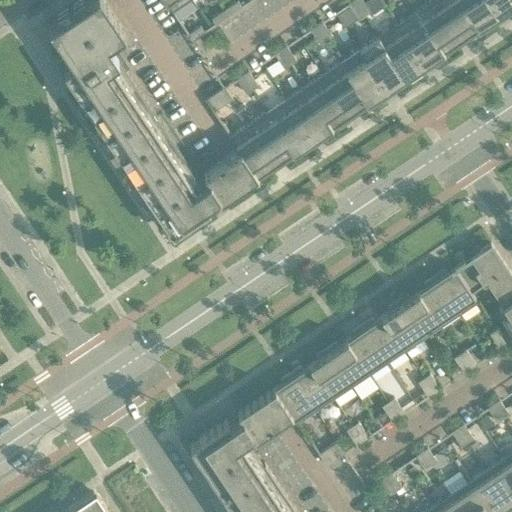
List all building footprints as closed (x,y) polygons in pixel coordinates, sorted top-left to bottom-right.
[(209,207),(206,202),(196,187),(145,112),(151,108),(118,59),(118,58),(108,43),(125,31),(103,0),(86,0),(49,25),(74,63),(63,70),(172,232),(209,207)] [(165,0),(172,11),(188,0),(165,0)] [(237,0),(224,9),(228,15),(242,6),(237,0)] [(363,14),(354,0),(352,0),(348,3),(358,18),(363,14)] [(354,0),(363,14),(370,10),(362,0),(354,0)] [(431,0),(416,10),(443,50),(461,38),(435,0),(431,0)] [(435,0),(461,38),(478,26),(461,0),(435,0)] [(497,13),(488,0),(461,0),(478,26),(497,13)] [(511,3),(511,0),(488,0),(497,13),(511,3)] [(228,15),(224,9),(212,17),(216,23),(228,15)] [(443,50),(416,10),(397,23),(424,63),(443,50)] [(316,25),(326,39),(332,35),(322,20),(316,25)] [(424,63),(397,23),(378,36),(405,75),(424,63)] [(188,33),(191,39),(204,31),(200,25),(188,33)] [(326,39),(316,25),(310,28),(320,43),(326,39)] [(405,75),(378,36),(359,49),(386,88),(405,75)] [(280,49),(290,63),(296,59),(286,45),(280,49)] [(290,63),(280,49),(274,52),(284,67),(290,63)] [(386,88),(359,49),(340,61),(367,101),(386,88)] [(367,101),(340,61),(322,73),(349,113),(367,101)] [(242,74),(252,89),(258,85),(248,70),(242,74)] [(349,113),(322,73),(304,85),(331,125),(349,113)] [(252,89),(242,74),(236,78),(246,93),(252,89)] [(331,125),(304,85),(286,98),(312,138),(331,125)] [(224,86),(223,87),(205,99),(213,110),(232,98),(224,86)] [(312,138),(286,98),(267,111),(293,150),(312,138)] [(293,150),(267,111),(249,123),(275,162),(293,150)] [(275,162),(249,123),(230,135),(239,149),(240,148),(257,174),(275,162)] [(207,179),(196,187),(206,202),(218,195),(221,199),(257,174),(240,148),(239,149),(203,173),(207,179)] [(473,257),(496,290),(511,279),(511,273),(490,241),(478,249),(480,252),(473,257)] [(455,265),(472,290),(487,280),(495,291),(496,290),(473,257),(466,262),(464,259),(455,265)] [(434,276),(459,313),(478,300),(472,291),(472,290),(455,265),(445,272),(444,270),(434,276)] [(418,290),(441,325),(459,313),(434,276),(425,283),(426,285),(418,290)] [(501,309),(511,302),(511,279),(496,290),(495,291),(502,302),(498,305),(501,309)] [(398,300),(423,337),(441,325),(418,290),(409,296),(408,294),(398,300)] [(382,314),(405,349),(423,337),(398,300),(389,307),(390,309),(382,314)] [(511,302),(501,309),(511,325),(511,302)] [(362,324),(387,361),(405,349),(382,314),(373,320),(372,318),(362,324)] [(346,338),(369,373),(387,361),(362,324),(353,331),(354,333),(346,338)] [(499,347),(500,347),(505,343),(495,328),(489,332),(499,347)] [(326,348),(351,385),(369,373),(346,338),(337,344),(336,342),(326,348)] [(310,362),(333,397),(351,385),(326,348),(317,355),(318,357),(310,362)] [(459,352),(469,367),(475,363),(465,348),(459,352)] [(469,367),(459,352),(454,356),(463,371),(469,367)] [(291,373),(315,409),(333,397),(310,362),(301,368),(300,366),(291,373)] [(296,422),(315,409),(291,373),(281,379),(282,381),(273,387),(290,413),(296,422)] [(424,377),(433,391),(439,387),(429,373),(424,377)] [(433,391),(424,377),(418,380),(427,395),(433,391)] [(255,437),(290,413),(273,387),(237,411),(240,416),(229,423),(226,418),(189,443),(235,511),(297,511),(264,462),(258,466),(240,439),(251,432),(255,437)] [(393,397),(388,401),(397,415),(403,411),(393,397)] [(493,402),(503,417),(509,413),(499,398),(493,402)] [(397,415),(388,401),(382,405),(392,419),(397,415)] [(503,417),(493,402),(487,406),(497,421),(503,417)] [(352,424),(362,439),(369,434),(359,420),(352,424)] [(457,426),(467,441),(473,437),(463,422),(457,426)] [(362,439),(352,424),(346,429),(356,443),(362,439)] [(467,441),(457,426),(451,430),(461,445),(467,441)] [(336,440),(318,452),(326,463),(344,451),(336,440)] [(421,450),(431,465),(437,461),(427,446),(421,450)] [(431,465),(421,450),(415,454),(425,469),(431,465)] [(511,450),(503,456),(511,469),(511,450)] [(485,469),(509,503),(511,501),(511,469),(503,456),(485,469)] [(467,481),(488,511),(500,511),(502,511),(500,509),(509,503),(485,469),(467,481)] [(385,474),(395,489),(401,485),(391,470),(385,474)] [(395,489),(385,474),(379,478),(389,493),(395,489)] [(449,493),(462,511),(488,511),(467,481),(449,493)] [(93,491),(78,502),(84,511),(110,511),(101,499),(99,500),(93,491)] [(431,505),(436,511),(462,511),(449,493),(431,505)] [(62,511),(84,511),(78,502),(62,511)]
